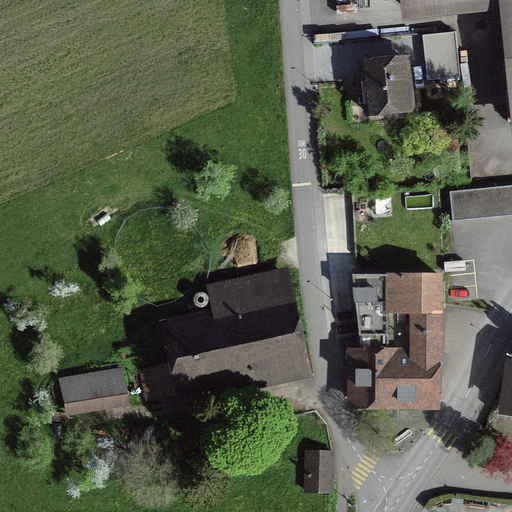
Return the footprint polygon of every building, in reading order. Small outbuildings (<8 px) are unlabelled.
[(511,0),(399,0),(402,25),(499,16),(511,142),(511,0)] [(461,79),(457,33),(422,37),(427,83),(461,79)] [(420,121),(415,53),(352,58),(358,126),(420,121)] [(453,222),(511,216),(511,186),(450,192),(453,222)] [(391,214),(391,199),(375,199),(376,214),(391,214)] [(139,370),(146,404),(176,398),(178,408),(312,380),(289,268),(206,286),(211,312),(158,323),(167,364),(139,370)] [(358,351),(347,351),(347,411),(440,413),(441,366),(443,366),(443,359),(444,277),(352,277),(354,292),(352,292),(354,308),(355,308),(358,336),(358,351)] [(198,309),(201,309),(203,309),(206,308),(207,305),(208,303),(208,300),(207,297),(205,296),(202,295),(199,295),(197,296),(195,297),(193,300),(193,303),(194,305),(196,307),(198,309)] [(511,363),(505,362),(498,417),(511,418),(511,363)] [(122,368),(59,379),(65,417),(129,406),(122,368)] [(162,442),(147,445),(149,458),(164,455),(162,442)] [(333,496),(334,479),(334,463),(335,452),(305,451),(303,495),(333,496)]
